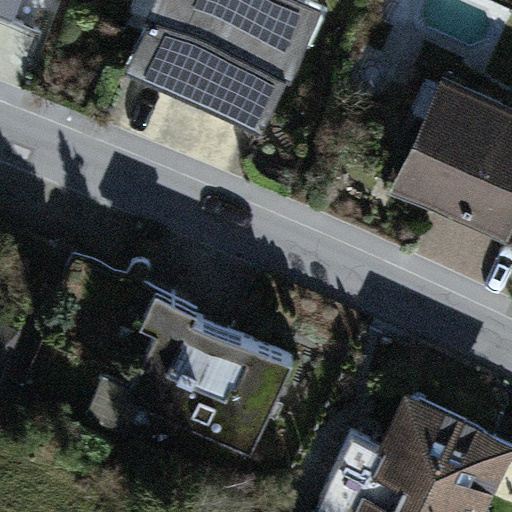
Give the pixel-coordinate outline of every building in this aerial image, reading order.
[(0,0),(0,31),(18,38),(32,0),(0,0)] [(156,0),(128,66),(264,125),(318,0),(156,0)] [(511,100),(441,70),(390,187),(510,239),(511,235),(511,100)] [(305,337),(165,275),(112,394),(251,456),(305,337)] [(511,412),(411,369),(349,511),(480,511),(511,438),(511,412)]
